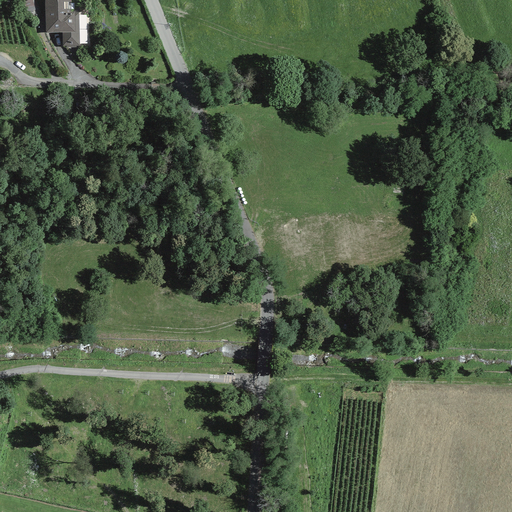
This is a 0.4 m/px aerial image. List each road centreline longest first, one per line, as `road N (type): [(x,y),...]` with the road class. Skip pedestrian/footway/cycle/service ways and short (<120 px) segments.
road 1 (tertiary): [(264,379),(265,280),(151,0)]
road 2 (unclassified): [(0,376),(264,379)]
road 3 (tertiary): [(255,511),(264,379)]
